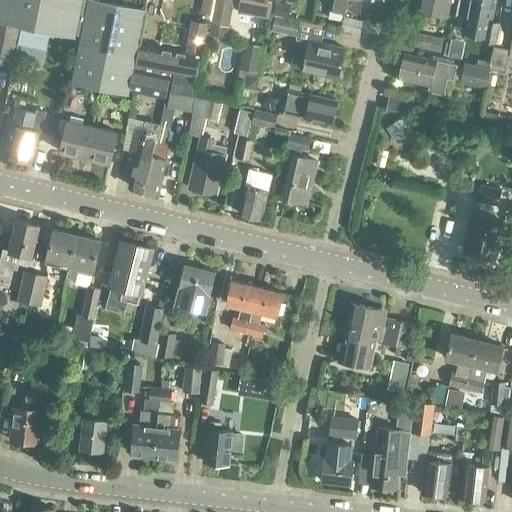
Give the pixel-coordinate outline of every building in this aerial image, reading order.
[(82,0),(0,0),(0,22),(75,37),(82,0)] [(89,0),(72,82),(129,94),(145,12),(89,0)] [(212,23),(210,36),(227,39),(229,26),(230,27),(234,0),(215,0),(212,23)] [(239,0),(237,13),(247,15),(271,20),(273,6),(274,4),(267,2),(267,0),(239,0)] [(345,12),(347,0),(332,0),(331,9),(345,12)] [(347,0),(345,12),(346,12),(346,8),(353,9),(352,14),(360,15),(363,0),(347,0)] [(451,0),(417,0),(416,12),(448,19),(451,0)] [(459,0),(456,16),(466,18),(470,19),(468,30),(484,34),(482,42),(496,45),(500,23),(491,21),(495,0),(459,0)] [(290,10),(277,7),(275,15),(289,18),(290,10)] [(344,19),(341,31),(360,36),(363,23),(344,19)] [(300,25),(276,20),(273,32),(297,37),(300,25)] [(19,28),(0,24),(0,65),(11,67),(19,28)] [(191,26),(188,52),(202,54),(208,27),(191,26)] [(16,59),(44,65),(50,37),(22,30),(16,59)] [(441,41),(413,35),(411,47),(438,53),(441,41)] [(292,69),(338,79),(345,50),(298,40),(292,69)] [(139,46),(135,67),(155,71),(155,70),(197,78),(201,58),(186,55),(177,53),(172,52),(163,50),(139,46)] [(263,49),(247,46),(241,75),(258,78),(263,49)] [(436,62),(405,55),(399,80),(430,87),(429,93),(444,96),(447,80),(454,82),(457,67),(436,62)] [(464,69),(461,84),(486,89),(489,70),(465,65),(464,69)] [(129,94),(165,101),(171,76),(134,69),(129,94)] [(167,107),(192,112),(198,79),(173,75),(167,107)] [(283,114),(298,117),(306,119),(306,120),(332,126),(337,102),(288,91),(283,114)] [(196,95),(193,115),(207,118),(218,121),(223,102),(196,95)] [(36,115),(16,111),(13,126),(12,126),(5,158),(32,164),(39,133),(42,133),(46,113),(37,111),(36,115)] [(277,117),(256,112),(253,124),(274,129),(277,117)] [(511,117),(484,112),(482,125),(511,130),(511,117)] [(408,127),(401,117),(387,127),(394,137),(408,127)] [(85,159),(93,127),(68,122),(61,153),(85,159)] [(146,123),(142,139),(138,154),(129,187),(144,191),(161,127),(160,127),(160,126),(146,123)] [(93,127),(85,159),(109,165),(117,133),(93,127)] [(161,127),(144,191),(159,195),(164,174),(168,176),(171,163),(167,161),(170,146),(167,145),(171,130),(161,127)] [(311,139),(291,135),(288,146),(308,151),(311,139)] [(254,141),(240,138),(236,158),(249,161),(254,141)] [(202,139),(190,189),(216,195),(225,156),(227,147),(219,146),(217,154),(211,153),(213,144),(214,141),(202,139)] [(317,162),(294,156),(284,198),(307,204),(317,162)] [(249,168),(245,187),(239,214),(262,220),(269,193),(273,173),(249,168)] [(502,192),(482,187),(478,202),(498,207),(502,192)] [(489,217),(476,214),(475,219),(474,218),(465,251),(494,258),(496,253),(498,254),(501,241),(498,240),(502,225),(487,222),(489,217)] [(17,221),(10,252),(2,250),(0,259),(0,266),(17,271),(19,264),(29,267),(31,257),(33,257),(40,226),(17,221)] [(46,265),(69,270),(78,236),(55,230),(46,265)] [(101,241),(78,236),(69,270),(67,278),(77,281),(79,273),(93,277),(101,241)] [(112,288),(110,299),(128,303),(137,305),(140,295),(143,282),(144,282),(153,249),(123,242),(115,274),(115,275),(112,288)] [(216,274),(185,266),(176,305),(206,312),(216,274)] [(102,286),(112,289),(112,288),(115,275),(115,274),(106,272),(102,286)] [(30,304),(36,275),(26,273),(19,302),(30,304)] [(48,278),(36,275),(30,304),(41,307),(48,278)] [(232,282),(227,305),(241,308),(238,320),(250,323),(252,311),(257,288),(232,282)] [(83,317),(94,320),(100,291),(89,288),(83,316),(83,317)] [(257,288),(252,311),(277,317),(283,293),(257,288)] [(378,330),(388,319),(387,319),(388,314),(382,313),(382,311),(351,305),(346,326),(359,329),(359,326),(378,330)] [(83,317),(83,316),(78,315),(73,339),(90,342),(95,320),(94,320),(83,317)] [(161,320),(146,317),(142,342),(156,345),(161,320)] [(247,335),(250,323),(234,319),(231,331),(247,335)] [(388,319),(382,344),(396,347),(402,323),(388,319)] [(250,323),(247,335),(262,338),(265,327),(250,323)] [(402,323),(396,347),(409,350),(415,326),(402,323)] [(371,368),(378,330),(359,326),(359,329),(346,326),(345,333),(339,362),(371,368)] [(176,336),(163,334),(159,356),(172,358),(176,336)] [(450,386),(460,388),(459,392),(465,393),(478,341),(452,335),(446,360),(459,363),(456,374),(453,374),(450,386)] [(478,341),(465,393),(469,394),(481,397),(482,393),(485,381),(479,380),(482,368),(497,372),(503,348),(478,341)] [(225,347),(213,345),(210,365),(222,367),(225,347)] [(91,351),(80,349),(77,369),(89,371),(91,351)] [(400,360),(394,384),(407,387),(413,363),(400,360)] [(140,393),(144,365),(128,363),(125,392),(140,393)] [(186,368),(183,392),(199,394),(202,370),(186,368)] [(213,406),(219,371),(206,369),(200,403),(213,406)] [(259,377),(256,397),(273,400),(276,380),(259,377)] [(161,390),(154,458),(155,458),(158,461),(163,461),(166,459),(176,460),(179,430),(174,430),(175,416),(174,416),(175,403),(171,403),(170,403),(171,391),(172,381),(162,380),(161,390)] [(492,401),(492,404),(508,405),(510,387),(505,387),(505,385),(494,383),(492,401)] [(52,386),(32,384),(31,395),(26,394),(24,410),(15,409),(11,442),(37,445),(41,412),(40,412),(42,398),(50,398),(52,386)] [(135,426),(132,456),(142,456),(144,459),(150,460),(153,458),(154,458),(161,390),(151,388),(150,401),(149,401),(145,400),(144,413),(142,412),(140,427),(135,426)] [(431,437),(435,405),(415,403),(412,434),(431,437)] [(108,406),(98,404),(96,421),(85,419),(80,449),(84,450),(83,453),(93,454),(93,451),(103,452),(107,422),(106,422),(108,406)] [(376,428),(373,453),(373,455),(374,455),(370,486),(369,485),(369,487),(397,490),(397,489),(399,475),(406,476),(414,409),(400,405),(397,430),(376,428)] [(486,448),(501,450),(506,417),(491,415),(486,448)] [(511,417),(507,417),(503,445),(511,446),(511,417)] [(358,421),(332,418),(330,436),(356,439),(358,421)] [(206,431),(203,463),(214,464),(217,467),(223,468),(225,465),(230,466),(231,451),(243,452),(244,434),(233,433),(221,432),(222,423),(207,421),(206,431)] [(352,446),(328,443),(326,458),(325,458),(323,482),(351,485),(353,461),(350,461),(352,446)] [(451,456),(428,453),(427,462),(426,462),(422,493),(446,496),(448,480),(450,481),(452,465),(450,464),(451,456)] [(475,467),(464,466),(461,497),(486,500),(491,460),(476,459),(475,467)]
